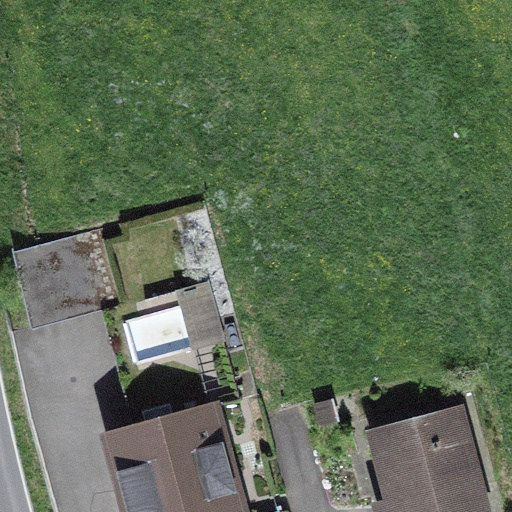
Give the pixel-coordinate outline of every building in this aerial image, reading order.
[(189,211),(122,229),(140,297),(207,279),(189,211)] [(97,232),(21,237),(26,315),(102,311),(97,232)] [(198,389),(195,338),(214,336),(212,304),(133,308),(135,355),(168,353),(170,391),(198,389)] [(104,442),(121,511),(242,511),(218,413),(104,442)] [(485,511),(463,414),(371,435),(388,511),(485,511)]
